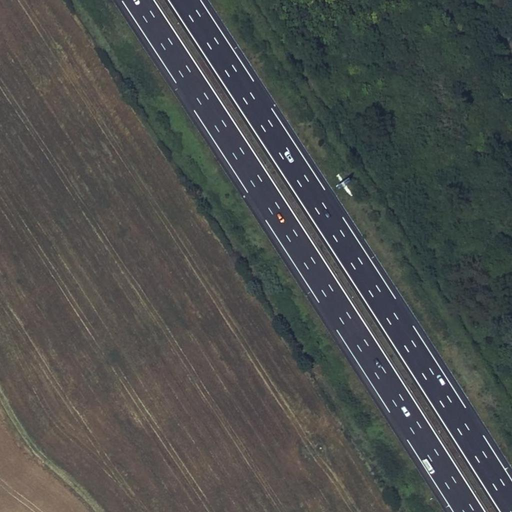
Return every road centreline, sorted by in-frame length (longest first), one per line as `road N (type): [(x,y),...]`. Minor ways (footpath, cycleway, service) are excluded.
road 1 (motorway): [(138,0),(467,511)]
road 2 (motorway): [(511,506),(185,0)]
road 3 (track): [(99,511),(29,445),(0,397)]
